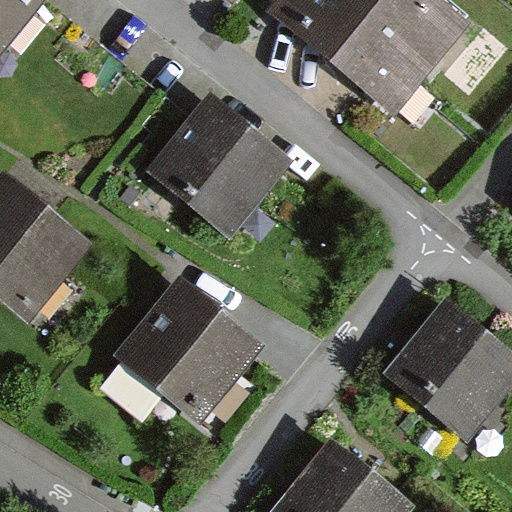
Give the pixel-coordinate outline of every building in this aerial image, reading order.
[(0,0),(0,39),(32,0),(0,0)] [(288,0),(282,9),(391,99),(455,22),(428,0),(288,0)] [(160,169),(227,224),(279,161),(212,106),(160,169)] [(78,243),(6,185),(0,192),(0,286),(27,307),(78,243)] [(184,290),(131,357),(199,411),(253,344),(184,290)] [(395,372),(462,426),(511,365),(445,311),(395,372)] [(272,511),(399,511),(415,491),(333,430),(272,511)]
